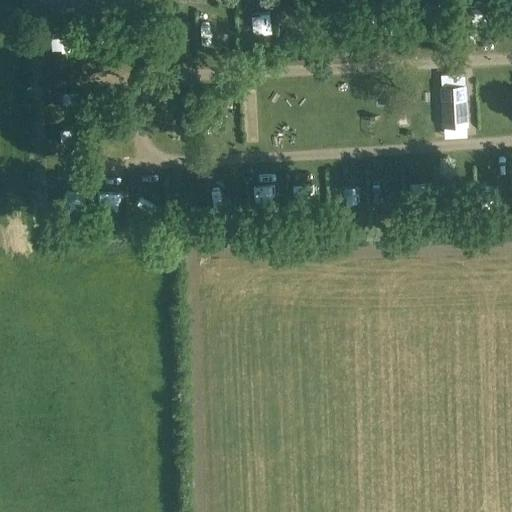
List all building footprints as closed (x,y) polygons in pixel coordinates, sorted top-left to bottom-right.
[(253,6),(243,20),(259,30),(269,16),(253,6)] [(220,33),(220,12),(200,13),(200,33),(220,33)] [(329,45),(342,43),(341,30),(327,32),(329,45)] [(46,34),(47,65),(70,64),(69,33),(46,34)] [(442,84),(439,84),(441,127),(468,126),(467,82),(465,82),(464,73),(441,74),(442,84)] [(496,78),(496,91),(511,90),(511,78),(496,78)]
